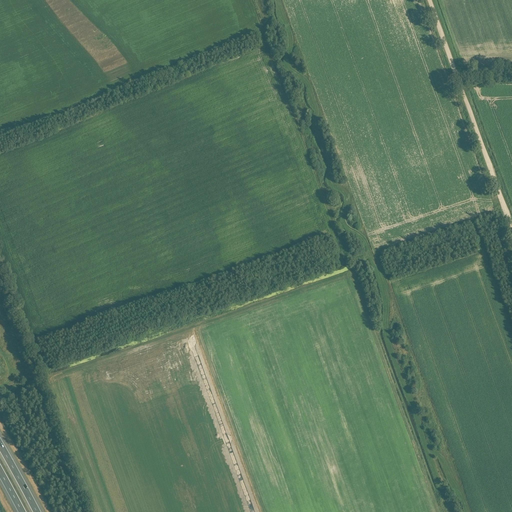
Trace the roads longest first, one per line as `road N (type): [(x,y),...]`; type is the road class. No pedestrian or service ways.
road 1 (track): [(431,0),(511,224)]
road 2 (track): [(354,259),(506,210)]
